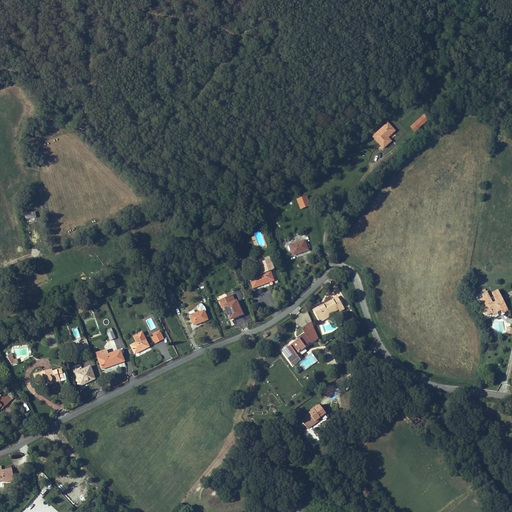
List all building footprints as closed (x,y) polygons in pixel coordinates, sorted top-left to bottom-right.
[(424,115),(413,124),(417,129),(428,119),(425,115),(424,115)] [(388,123),(373,137),(383,148),(391,141),(387,137),(394,130),(388,123)] [(310,205),(306,196),(297,199),(300,209),(310,205)] [(229,239),(232,246),(243,242),(240,235),(229,239)] [(305,240),(290,245),(293,255),(308,250),(305,240)] [(250,278),(253,288),(274,280),(270,271),(274,269),(270,259),(259,263),(255,264),(259,275),(250,278)] [(172,304),(176,302),(167,282),(162,285),(164,291),(165,291),(172,304)] [(507,310),(497,290),(492,293),(493,296),(489,298),(486,292),(481,295),(483,298),(484,301),(480,304),(485,314),(490,312),(495,310),(498,308),(501,313),(507,310)] [(232,295),(219,300),(222,307),(224,306),(225,309),(230,320),(242,314),(236,301),(235,301),(232,295)] [(337,296),(321,305),(313,310),(319,320),(329,315),(338,309),(339,311),(344,309),(337,296)] [(238,300),(236,301),(242,314),(231,319),(232,321),(244,315),(238,300)] [(195,313),(190,315),(194,325),(208,320),(204,310),(195,313)] [(494,321),(495,334),(503,333),(502,320),(494,321)] [(282,350),(290,361),(297,356),(296,354),(305,347),(304,346),(311,341),(312,342),(318,338),(313,329),(314,328),(311,323),(302,329),(305,333),(298,338),(298,339),(296,340),(296,341),(295,342),(289,346),(290,346),(288,348),(287,347),(282,350)] [(115,338),(112,331),(107,333),(110,340),(115,338)] [(51,348),(57,347),(55,332),(48,333),(51,348)] [(135,353),(149,346),(142,332),(134,336),(137,342),(131,345),(135,353)] [(163,339),(160,333),(154,337),(157,342),(163,339)] [(82,341),(76,343),(79,353),(85,351),(82,341)] [(96,353),(98,358),(102,369),(124,361),(120,350),(108,354),(106,350),(96,353)] [(11,364),(18,363),(17,359),(14,360),(12,356),(12,355),(11,353),(7,356),(11,364)] [(304,371),(318,361),(311,353),(298,363),(304,371)] [(297,356),(290,361),(293,365),(300,360),(297,356)] [(358,361),(354,356),(348,360),(352,365),(358,361)] [(83,369),(75,373),(79,384),(94,377),(90,366),(86,368),(83,369)] [(51,369),(37,373),(39,382),(46,380),(46,381),(47,382),(48,382),(49,382),(50,382),(51,382),(51,381),(52,380),(55,379),(55,381),(60,379),(61,382),(65,380),(62,372),(61,368),(52,371),(51,369)] [(95,379),(94,377),(79,384),(80,386),(95,379)] [(3,398),(0,394),(0,408),(0,409),(14,397),(9,391),(5,394),(7,396),(3,398)] [(319,405),(305,416),(308,421),(304,424),(308,429),(312,425),(311,424),(321,417),(326,413),(319,405)] [(312,425),(322,418),(321,417),(311,424),(312,425)] [(14,480),(12,468),(2,470),(1,467),(0,466),(0,480),(4,480),(4,482),(14,480)]
